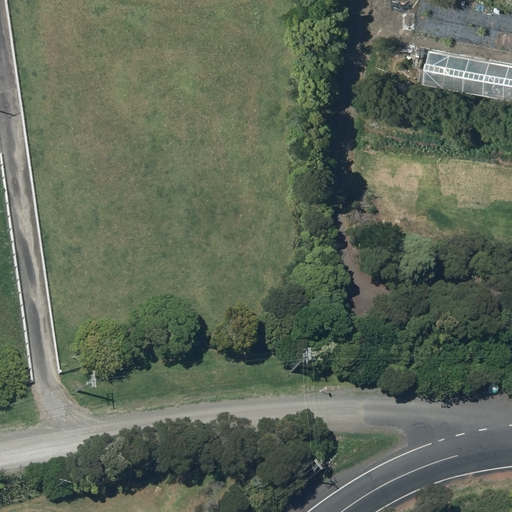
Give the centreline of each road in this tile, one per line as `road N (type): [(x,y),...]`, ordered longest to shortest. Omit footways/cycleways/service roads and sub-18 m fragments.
road 1 (unclassified): [(0,459),(381,415),(478,422),(492,447)]
road 2 (unclassified): [(492,447),(403,475),(344,511)]
